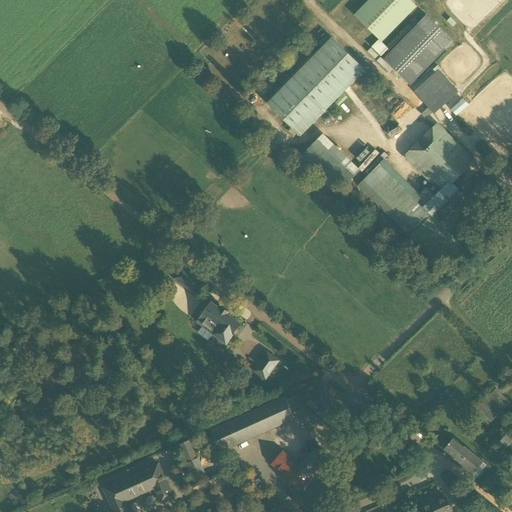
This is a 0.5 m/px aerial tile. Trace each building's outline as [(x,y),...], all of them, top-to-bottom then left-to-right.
[(369,0),(355,15),(382,42),(416,7),(409,0),(369,0)] [(426,16),(418,24),(385,59),(411,84),(444,50),(452,42),(426,16)] [(268,104),(300,135),(364,70),(332,39),(268,104)] [(429,107),(434,113),(458,92),(448,81),(447,81),(440,73),(417,93),(429,107)] [(455,115),(467,104),(461,98),(449,109),(455,115)] [(415,162),(443,189),(450,182),(451,184),(475,161),(438,124),(406,155),(406,159),(412,165),(415,162)] [(300,159),(336,194),(353,178),(316,142),(300,159)] [(427,189),(415,200),(380,166),(359,186),(411,237),(422,226),(431,216),(440,208),(432,200),(435,197),(427,189)] [(440,208),(449,217),(466,199),(451,184),(450,182),(443,189),(435,197),(432,200),(440,208)] [(193,291),(202,279),(186,266),(175,279),(193,291)] [(227,314),(228,312),(223,308),(221,310),(211,302),(197,322),(202,326),(204,324),(213,330),(216,332),(222,324),(228,315),(227,314)] [(211,333),(219,339),(214,346),(220,350),(225,343),(226,344),(241,324),(228,315),(222,324),(216,332),(213,330),(211,333)] [(279,361),(267,352),(253,371),(265,380),(279,361)] [(212,431),(220,451),(281,424),(296,418),(311,430),(341,395),(328,384),(315,402),(322,407),(314,417),(303,408),(297,394),(212,431)] [(496,388),(477,407),(492,421),(510,402),(496,388)] [(444,448),(477,475),(487,463),(454,436),(444,448)] [(190,441),(181,445),(189,462),(197,458),(190,441)] [(325,457),(309,443),(294,462),(282,452),(271,466),(299,487),(325,457)] [(207,476),(199,458),(197,458),(189,462),(185,464),(193,482),(207,476)] [(159,464),(104,489),(114,511),(129,511),(125,501),(154,488),(161,503),(173,497),(159,464)] [(247,474),(240,482),(246,488),(254,480),(247,474)] [(237,486),(225,488),(226,499),(238,498),(237,486)] [(449,511),(444,497),(422,506),(424,511),(449,511)] [(244,501),(232,501),(232,511),(245,511),(244,501)]
